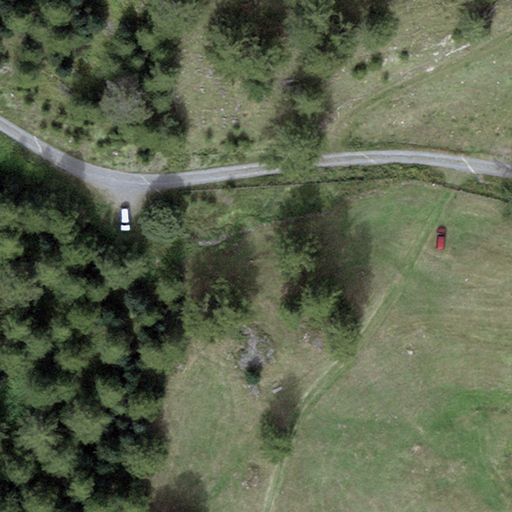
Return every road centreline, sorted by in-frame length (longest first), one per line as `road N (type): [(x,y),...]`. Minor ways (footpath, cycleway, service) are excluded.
road 1 (track): [(0,118),(36,144),(117,178),(300,157)]
road 2 (track): [(300,157),(511,167)]
